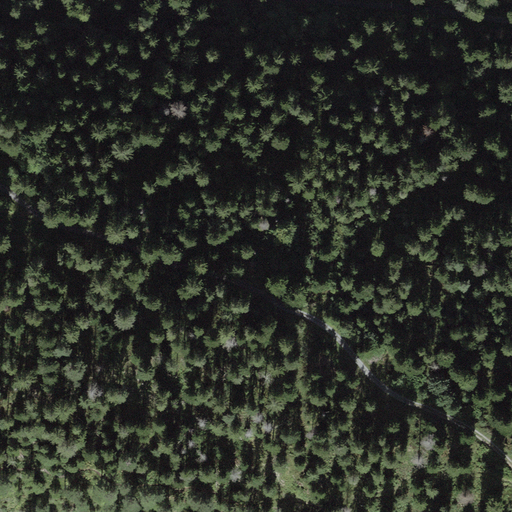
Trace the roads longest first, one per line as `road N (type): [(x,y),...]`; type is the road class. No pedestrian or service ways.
road 1 (track): [(0,188),(44,221),(236,276),(332,329),(367,374),(511,468)]
road 2 (track): [(226,0),(378,4),(511,28)]
